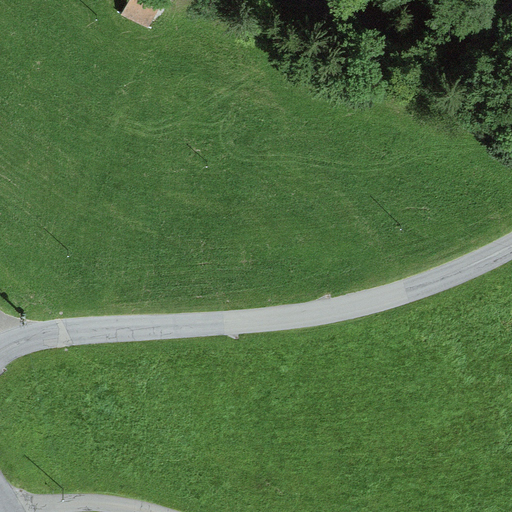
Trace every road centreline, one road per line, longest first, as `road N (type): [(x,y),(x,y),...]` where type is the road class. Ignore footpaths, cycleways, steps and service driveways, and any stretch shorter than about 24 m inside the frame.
road 1 (unclassified): [(0,345),(41,330),(275,319),(403,293),(511,243)]
road 2 (track): [(186,0),(511,145)]
road 3 (tertiary): [(296,0),(401,33),(460,34),(511,18)]
road 4 (unclassified): [(27,511),(59,503),(121,503),(150,511)]
